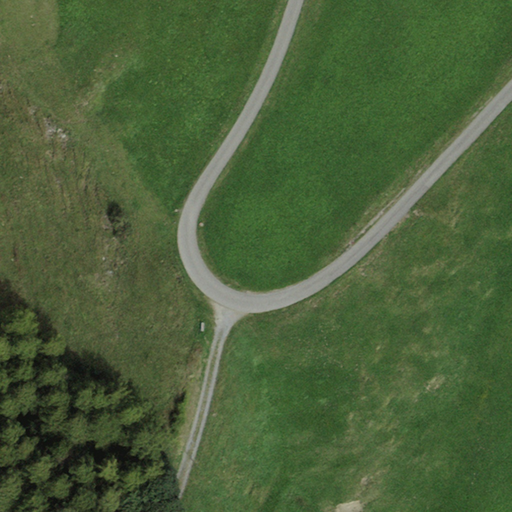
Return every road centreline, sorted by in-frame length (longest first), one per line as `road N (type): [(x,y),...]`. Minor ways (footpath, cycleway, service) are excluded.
road 1 (unclassified): [(293,0),(258,88),(188,205),(189,246),(231,291),(278,291),(330,265),(378,226),(511,82)]
road 2 (track): [(179,511),(231,291)]
